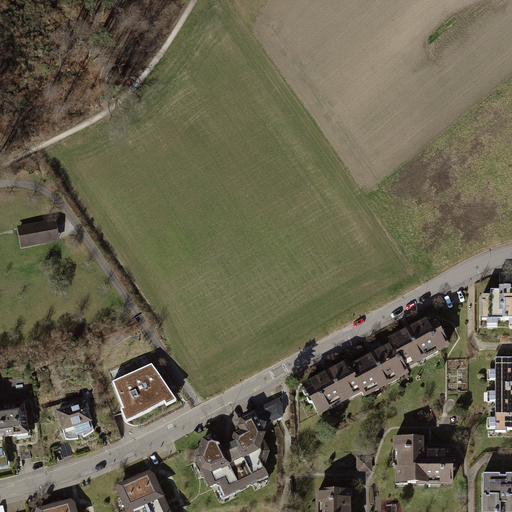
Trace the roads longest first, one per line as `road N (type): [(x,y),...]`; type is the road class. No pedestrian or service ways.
road 1 (residential): [(511,254),(202,413)]
road 2 (residential): [(202,413),(56,200),(38,188),(0,184)]
road 3 (track): [(0,165),(128,95),(195,0)]
road 4 (residential): [(202,413),(88,466),(0,493)]
